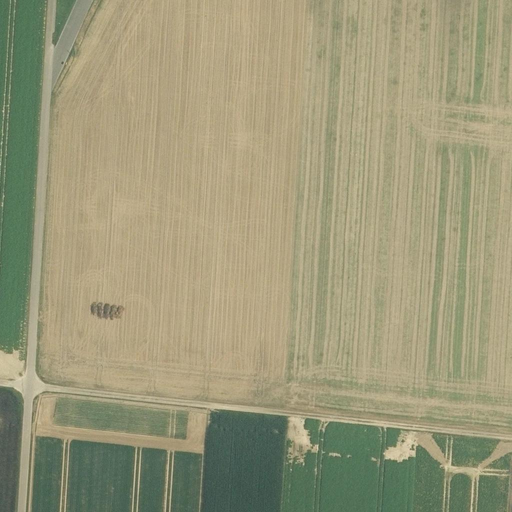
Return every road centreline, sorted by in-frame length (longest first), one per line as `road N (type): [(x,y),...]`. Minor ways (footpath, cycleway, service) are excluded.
road 1 (track): [(511,442),(0,385)]
road 2 (track): [(48,79),(21,511)]
